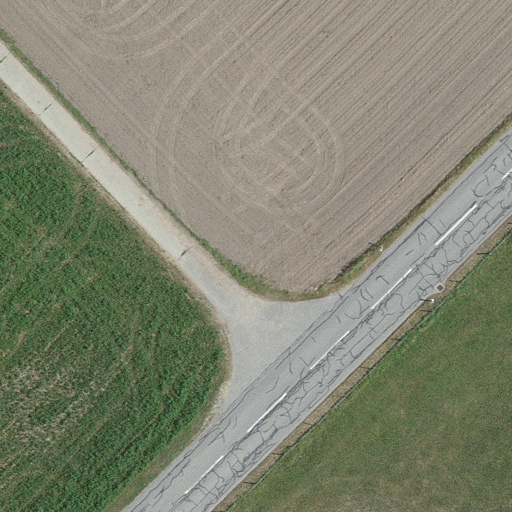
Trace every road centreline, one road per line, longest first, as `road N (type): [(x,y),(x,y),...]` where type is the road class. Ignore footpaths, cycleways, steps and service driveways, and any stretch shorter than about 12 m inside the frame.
road 1 (tertiary): [(163,511),(511,165)]
road 2 (track): [(0,60),(300,374)]
